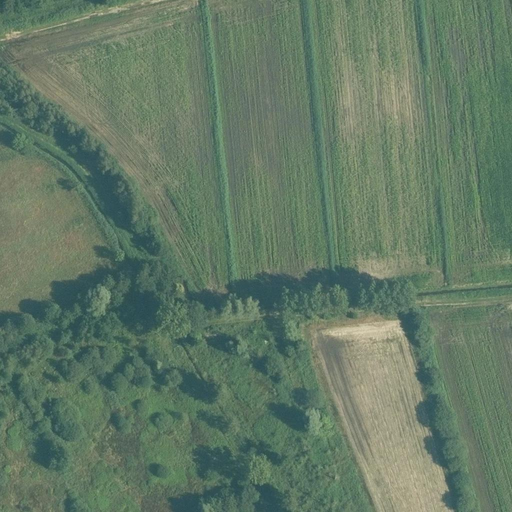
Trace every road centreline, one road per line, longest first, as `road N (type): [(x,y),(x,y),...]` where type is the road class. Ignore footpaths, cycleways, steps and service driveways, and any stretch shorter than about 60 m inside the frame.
road 1 (track): [(511,296),(194,323),(151,284)]
road 2 (track): [(0,112),(85,169),(140,262),(176,256)]
road 3 (track): [(152,0),(0,38)]
